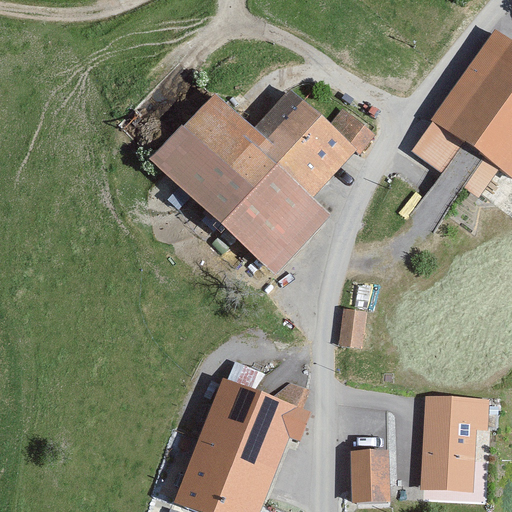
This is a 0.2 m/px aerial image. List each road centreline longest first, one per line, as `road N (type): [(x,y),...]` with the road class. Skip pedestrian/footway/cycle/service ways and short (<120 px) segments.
road 1 (residential): [(506,0),(400,131),(331,261),(323,375),(327,511)]
road 2 (track): [(133,0),(93,11),(0,4)]
